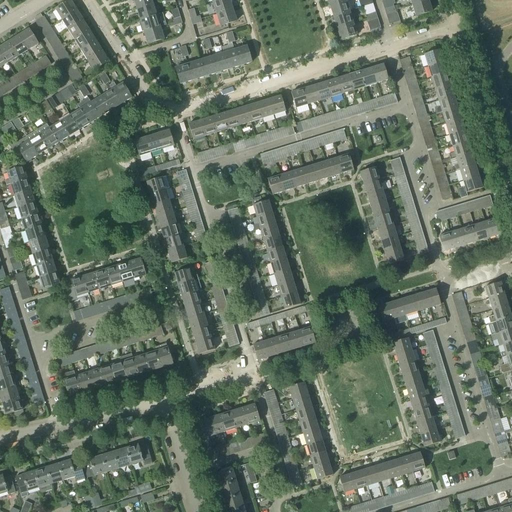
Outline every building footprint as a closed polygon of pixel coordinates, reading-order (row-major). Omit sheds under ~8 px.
[(55,9),(62,20),(77,11),(70,0),(55,9)] [(133,0),(136,9),(153,4),(151,0),(133,0)] [(216,15),(232,9),(229,0),(221,0),(212,3),(216,15)] [(329,5),(333,17),(349,12),(345,0),(329,5)] [(432,11),(428,0),(425,0),(412,4),(416,17),(432,11)] [(140,21),(157,16),(153,4),(136,9),(140,21)] [(232,9),(216,15),(220,27),(236,21),(232,9)] [(68,30),(83,21),(77,11),(62,20),(68,30)] [(333,17),(336,28),(352,23),(349,12),(333,17)] [(368,22),(372,34),(381,31),(375,13),(370,14),(372,20),(368,22)] [(386,16),(390,29),(399,26),(395,13),(391,15),(386,16)] [(144,33),(160,28),(157,16),(140,21),(144,33)] [(48,24),(44,17),(42,18),(36,22),(35,22),(44,37),(48,42),(57,57),(61,63),(69,77),(74,84),(82,79),(73,64),(70,58),(61,43),(57,38),(48,24)] [(74,40),(90,31),(83,21),(68,30),(74,40)] [(356,35),(352,23),(336,28),(340,40),(356,35)] [(160,28),(144,33),(147,45),(164,40),(160,28)] [(18,36),(28,51),(38,44),(29,29),(18,36)] [(81,51),(96,41),(90,31),(74,40),(81,51)] [(28,51),(18,36),(8,42),(18,57),(28,51)] [(87,61),(102,51),(96,41),(81,51),(87,61)] [(18,57),(8,42),(0,47),(0,51),(7,64),(18,57)] [(234,50),(239,67),(251,63),(246,47),(234,50)] [(234,50),(222,54),(227,70),(239,67),(234,50)] [(427,67),(444,62),(440,50),(423,55),(427,67)] [(102,51),(87,61),(93,71),(109,62),(102,51)] [(216,74),(227,70),(222,54),(211,58),(216,74)] [(0,96),(51,66),(46,57),(0,85),(0,96)] [(204,78),(216,74),(211,58),(199,61),(204,78)] [(409,58),(399,60),(443,201),(452,198),(409,58)] [(199,61),(188,65),(193,81),(204,78),(199,61)] [(427,67),(431,78),(447,73),(444,62),(427,67)] [(382,64),(371,68),(376,84),(387,80),(382,64)] [(181,85),(193,81),(188,65),(176,69),(181,85)] [(376,84),(371,68),(359,71),(364,87),(376,84)] [(364,87),(359,71),(348,75),(353,91),(364,87)] [(431,78),(434,90),(451,85),(447,73),(431,78)] [(353,91),(348,75),(336,78),(341,95),(347,93),(348,96),(354,94),(353,91)] [(341,95),(336,78),(325,82),(330,98),(341,95)] [(112,90),(111,90),(121,105),(131,99),(127,91),(130,89),(126,82),(122,84),(116,87),(114,84),(110,86),(112,90)] [(313,86),(318,102),(330,98),(325,82),(313,86)] [(454,96),(456,95),(454,90),(452,90),(451,85),(434,90),(438,101),(454,96)] [(72,96),(76,94),(71,86),(68,88),(72,96)] [(302,89),(307,105),(318,102),(313,86),(302,89)] [(295,109),(307,105),(302,89),(290,93),(295,109)] [(111,90),(102,96),(111,111),(121,105),(111,90)] [(394,94),(300,123),(303,133),(397,103),(394,94)] [(54,110),(60,106),(60,105),(57,100),(54,96),(48,100),(54,110)] [(102,96),(91,103),(100,118),(111,111),(102,96)] [(280,96),(268,100),(273,116),(285,112),(280,96)] [(436,114),(442,113),(458,107),(454,96),(438,101),(440,107),(434,109),(436,114)] [(60,105),(60,106),(63,104),(63,103),(65,102),(65,101),(62,97),(57,100),(60,105)] [(88,99),(78,105),(89,124),(100,118),(91,103),(88,99)] [(262,119),(273,116),(268,100),(257,103),(262,119)] [(33,109),(36,113),(41,110),(44,114),(51,110),(46,102),(39,106),(33,109)] [(250,123),(262,119),(257,103),(245,107),(250,123)] [(80,110),(70,116),(79,131),(89,124),(78,105),(77,105),(80,110)] [(239,126),(250,123),(245,107),(234,110),(239,126)] [(442,113),(445,124),(461,119),(458,107),(442,113)] [(228,130),(239,126),(234,110),(223,114),(228,130)] [(223,114),(211,117),(216,133),(228,130),(223,114)] [(70,116),(59,122),(68,137),(79,131),(70,116)] [(205,137),(216,133),(211,117),(200,121),(205,137)] [(445,124),(449,136),(465,131),(461,119),(445,124)] [(205,137),(200,121),(188,125),(193,141),(205,137)] [(59,122),(49,129),(58,143),(68,137),(59,122)] [(294,123),(298,134),(311,130),(310,128),(300,123),(299,122),(294,123)] [(16,132),(11,123),(1,129),(6,138),(16,132)] [(58,143),(49,129),(46,125),(36,131),(48,150),(58,143)] [(291,125),(197,154),(200,164),(294,135),(291,125)] [(343,129),(261,155),(264,165),(346,139),(343,129)] [(157,134),(162,150),(174,147),(169,130),(157,134)] [(26,137),(37,156),(48,150),(36,131),(26,137)] [(449,136),(452,147),(469,142),(465,131),(449,136)] [(162,150),(157,134),(145,138),(151,154),(162,150)] [(379,135),(373,137),(375,144),(381,142),(379,135)] [(26,162),(37,156),(26,137),(18,142),(16,140),(8,145),(19,157),(22,155),(26,162)] [(139,158),(151,154),(145,138),(134,141),(139,158)] [(450,160),(456,158),(472,153),(469,142),(452,147),(454,153),(449,155),(450,160)] [(454,166),(456,171),(476,165),(472,153),(456,158),(458,165),(454,166)] [(336,159),(341,174),(353,171),(348,155),(336,159)] [(341,174),(336,159),(325,162),(330,178),(341,174)] [(399,159),(390,162),(419,256),(428,253),(399,159)] [(166,164),(168,169),(180,165),(178,160),(166,164)] [(314,166),(318,181),(330,178),(325,162),(314,166)] [(168,169),(166,164),(155,167),(156,173),(168,169)] [(460,170),(463,181),(479,176),(476,165),(460,170)] [(318,181),(314,166),(302,169),(307,185),(318,181)] [(10,184),(27,179),(23,167),(7,172),(10,184)] [(145,177),(156,173),(155,167),(143,171),(145,177)] [(359,173),(363,185),(379,180),(375,168),(359,173)] [(307,185),(302,169),(291,173),(296,188),(307,185)] [(211,254),(186,172),(176,174),(202,256),(211,254)] [(279,176),(284,192),(296,188),(291,173),(279,176)] [(272,196),(284,192),(279,176),(268,180),(272,196)] [(463,181),(465,187),(458,190),(462,199),(468,197),(467,194),(483,188),(479,176),(463,181)] [(169,189),(166,177),(146,183),(150,195),(166,190),(169,189)] [(27,179),(10,184),(14,196),(31,191),(27,179)] [(366,197),(383,192),(379,180),(363,185),(366,197)] [(150,195),(153,206),(169,201),(166,190),(150,195)] [(18,208),(34,203),(31,191),(14,196),(18,208)] [(370,208),(386,203),(383,192),(366,197),(370,208)] [(492,195),(435,213),(438,222),(495,205),(492,195)] [(251,201),(253,206),(252,206),(256,218),(272,213),(268,201),(262,203),(260,198),(251,201)] [(173,213),(169,201),(153,206),(157,218),(173,213)] [(21,219),(38,214),(34,203),(18,208),(21,219)] [(386,203),(370,208),(373,220),(390,215),(386,203)] [(226,208),(260,317),(270,315),(236,205),(226,208)] [(157,218),(160,229),(176,224),(173,213),(157,218)] [(275,224),(272,213),(256,218),(260,229),(275,224)] [(25,231),(42,226),(38,214),(21,219),(25,231)] [(377,231),(393,226),(390,215),(373,220),(377,231)] [(485,222),(490,239),(502,235),(497,219),(485,222)] [(485,222),(473,226),(478,242),(490,239),(485,222)] [(160,229),(164,241),(180,236),(176,224),(160,229)] [(279,236),(275,224),(260,229),(263,241),(279,236)] [(29,243),(45,237),(42,226),(20,233),(24,245),(29,243)] [(381,242),(397,237),(393,226),(377,231),(381,242)] [(473,226),(462,229),(467,246),(478,242),(473,226)] [(10,227),(0,230),(3,238),(12,235),(10,227)] [(462,229),(450,233),(455,249),(467,246),(462,229)] [(443,253),(455,249),(450,233),(438,236),(443,253)] [(164,241),(168,252),(183,247),(182,242),(187,240),(185,234),(180,236),(164,241)] [(6,250),(12,248),(10,240),(13,239),(12,235),(3,238),(6,250)] [(263,241),(267,252),(282,247),(279,236),(263,241)] [(32,255),(49,249),(45,237),(29,243),(32,255)] [(384,254),(400,249),(397,237),(381,242),(384,254)] [(187,259),(183,247),(168,252),(171,264),(187,259)] [(267,252),(270,263),(286,259),(282,247),(267,252)] [(36,266),(52,261),(49,249),(32,255),(36,266)] [(400,249),(384,254),(388,266),(404,261),(400,249)] [(290,270),(286,259),(270,263),(274,275),(290,270)] [(129,263),(134,280),(145,277),(140,260),(129,263)] [(52,261),(36,266),(40,278),(56,273),(52,261)] [(134,280),(129,263),(117,267),(122,284),(134,280)] [(239,345),(214,263),(205,266),(230,347),(239,345)] [(122,284),(117,267),(106,270),(111,287),(122,284)] [(178,286),(194,281),(198,280),(196,273),(192,275),(190,269),(174,274),(178,286)] [(111,287),(106,270),(95,273),(100,290),(99,291),(100,293),(105,291),(104,289),(111,287)] [(274,275),(277,286),(293,281),(290,270),(274,275)] [(43,290),(60,285),(56,273),(40,278),(43,290)] [(100,290),(95,273),(83,277),(88,294),(88,296),(93,294),(93,292),(99,291),(100,290)] [(66,288),(70,302),(78,300),(77,297),(88,294),(83,277),(71,281),(73,286),(66,288)] [(31,298),(27,285),(25,279),(21,281),(23,287),(18,288),(22,301),(31,298)] [(178,286),(181,297),(197,292),(194,281),(178,286)] [(277,286),(281,298),(297,293),(293,281),(277,286)] [(489,300),(505,295),(501,283),(485,288),(489,300)] [(8,288),(0,290),(0,292),(35,406),(45,403),(8,288)] [(149,289),(73,313),(76,322),(152,299),(149,289)] [(424,293),(429,309),(441,305),(436,289),(424,293)] [(181,297),(185,309),(201,304),(197,292),(181,297)] [(281,298),(284,310),(300,305),(297,293),(281,298)] [(429,309),(424,293),(412,297),(417,313),(429,309)] [(488,379),(462,293),(452,295),(478,382),(488,379)] [(508,306),(505,295),(489,300),(492,311),(508,306)] [(417,313),(412,297),(401,300),(406,316),(417,313)] [(389,304),(394,320),(406,316),(401,300),(389,304)] [(185,309),(188,320),(204,315),(201,304),(185,309)] [(382,323),(394,320),(389,304),(377,307),(382,323)] [(508,306),(492,311),(494,316),(488,318),(490,324),(511,317),(508,306)] [(305,307),(293,311),(294,316),(306,312),(305,307)] [(293,311),(281,314),(283,320),(294,316),(293,311)] [(281,314),(270,318),(271,323),(283,320),(281,314)] [(188,320),(192,332),(208,327),(204,315),(188,320)] [(490,324),(488,324),(491,336),(511,329),(511,319),(511,317),(490,324)] [(270,318),(258,321),(260,327),(271,323),(270,318)] [(248,330),(260,327),(258,321),(246,325),(248,330)] [(159,325),(56,358),(59,368),(163,335),(159,325)] [(192,332),(195,343),(211,338),(209,331),(213,330),(212,326),(208,327),(192,332)] [(299,331),(304,347),(315,343),(315,341),(320,339),(316,326),(311,328),(299,331)] [(416,328),(410,330),(411,335),(423,331),(422,326),(416,328)] [(511,329),(491,336),(493,342),(497,340),(499,347),(502,346),(511,342),(511,329)] [(398,333),(400,338),(411,335),(410,330),(398,333)] [(288,335),(292,350),(304,347),(299,331),(288,335)] [(387,337),(388,342),(400,338),(398,333),(387,337)] [(465,437),(432,333),(423,335),(455,440),(465,437)] [(292,350),(288,335),(276,339),(281,354),(292,350)] [(215,350),(211,338),(195,343),(199,355),(215,350)] [(229,339),(227,339),(223,340),(225,350),(230,348),(239,345),(239,344),(229,339)] [(281,354),(276,339),(265,342),(269,357),(281,354)] [(408,339),(392,344),(396,356),(411,351),(408,339)] [(0,353),(5,352),(8,351),(5,340),(1,341),(0,341),(0,353)] [(258,361),(269,357),(265,342),(253,346),(258,361)] [(511,342),(502,346),(504,352),(500,354),(502,358),(506,357),(511,355),(511,342)] [(154,348),(156,352),(161,369),(173,365),(166,344),(154,348)] [(399,367),(415,362),(411,351),(396,356),(399,367)] [(0,353),(0,366),(8,364),(5,352),(0,353)] [(150,372),(161,369),(156,352),(144,355),(150,372)] [(138,376),(150,372),(144,355),(133,359),(132,359),(138,376)] [(506,373),(510,372),(511,371),(511,355),(506,357),(508,364),(504,365),(499,366),(501,374),(506,373)] [(126,380),(138,376),(132,359),(133,359),(132,357),(127,359),(128,360),(121,362),(126,380)] [(115,383),(126,380),(121,362),(109,366),(115,383)] [(403,379),(418,374),(415,362),(399,367),(403,379)] [(0,366),(0,378),(12,375),(8,364),(0,366)] [(104,387),(115,383),(109,366),(98,370),(104,387)] [(92,390),(104,387),(98,370),(87,373),(92,390)] [(81,394),(92,390),(87,373),(86,371),(81,373),(82,375),(75,377),(81,394)] [(75,377),(74,374),(70,376),(70,378),(64,380),(69,397),(81,394),(75,377)] [(418,374),(403,379),(406,390),(422,385),(418,374)] [(0,378),(0,391),(15,387),(20,386),(19,383),(16,381),(14,382),(12,375),(0,378)] [(495,402),(488,379),(478,382),(482,395),(495,402)] [(292,400),(308,395),(305,383),(289,388),(292,400)] [(422,385),(406,390),(410,402),(426,397),(422,385)] [(0,391),(0,399),(1,404),(19,398),(15,387),(0,391)] [(273,391),(264,394),(293,488),(302,485),(273,391)] [(292,400),(296,411),(312,406),(308,395),(292,400)] [(495,402),(482,395),(485,404),(486,403),(493,407),(490,413),(496,416),(499,415),(495,402)] [(426,397),(410,402),(413,413),(429,408),(426,397)] [(5,415),(13,413),(14,418),(24,415),(22,410),(26,409),(24,401),(20,402),(19,398),(1,404),(5,415)] [(486,403),(485,404),(489,418),(502,425),(500,420),(499,415),(496,416),(490,413),(493,407),(486,403)] [(242,408),(248,425),(259,422),(254,405),(242,408)] [(296,411),(299,423),(315,418),(312,406),(296,411)] [(242,408),(231,412),(236,429),(248,425),(242,408)] [(417,425),(433,420),(429,408),(413,413),(417,425)] [(231,412),(220,416),(225,433),(236,429),(231,412)] [(213,436),(225,433),(220,416),(208,419),(213,436)] [(299,423),(303,434),(319,429),(315,418),(299,423)] [(489,418),(492,427),(494,427),(500,430),(497,435),(504,439),(506,437),(502,425),(489,418)] [(208,419),(196,423),(201,440),(213,436),(208,419)] [(421,436),(436,431),(433,420),(417,425),(421,436)] [(494,427),(492,427),(496,440),(509,448),(506,437),(504,439),(497,435),(500,430),(494,427)] [(303,434),(306,446),(322,441),(319,429),(303,434)] [(436,431),(421,436),(424,448),(440,443),(436,431)] [(205,453),(209,462),(264,445),(261,436),(205,453)] [(509,448),(496,440),(501,458),(511,455),(509,448)] [(306,446),(310,457),(326,452),(322,441),(306,446)] [(133,447),(126,449),(131,466),(144,462),(145,466),(153,463),(147,446),(140,449),(138,443),(132,445),(133,447)] [(126,449),(126,447),(120,448),(120,451),(114,452),(119,469),(131,466),(126,449)] [(107,473),(119,469),(114,452),(113,450),(108,452),(108,454),(102,456),(107,473)] [(310,457),(313,469),(329,464),(326,452),(310,457)] [(453,452),(447,454),(449,461),(456,459),(453,452)] [(420,453),(408,457),(413,473),(425,470),(420,453)] [(96,458),(89,460),(82,462),(87,478),(94,476),(94,477),(107,473),(102,456),(101,454),(95,456),(96,458)] [(402,477),(413,473),(408,457),(397,460),(402,477)] [(64,463),(58,465),(63,481),(75,477),(76,482),(85,480),(80,463),(72,465),(70,458),(64,460),(64,463)] [(390,480),(402,477),(397,460),(385,464),(390,480)] [(51,485),(63,481),(58,465),(58,462),(52,464),(53,466),(46,468),(51,485)] [(245,466),(250,484),(256,483),(251,464),(245,466)] [(333,475),(329,464),(313,469),(317,480),(333,475)] [(379,484),(390,480),(385,464),(374,467),(379,484)] [(40,470),(34,472),(39,488),(40,493),(51,490),(50,485),(51,485),(46,468),(46,466),(40,468),(40,470)] [(219,490),(237,484),(231,467),(225,469),(226,471),(214,475),(219,490)] [(374,467),(362,471),(367,487),(379,484),(374,467)] [(27,492),(39,488),(34,472),(34,470),(28,471),(29,473),(15,477),(21,498),(28,496),(27,492)] [(356,490),(367,487),(362,471),(351,474),(356,490)] [(0,494),(7,493),(8,496),(15,493),(10,477),(4,479),(2,474),(0,474),(0,494)] [(356,490),(351,474),(339,478),(344,494),(356,490)] [(511,479),(458,496),(460,506),(511,490),(511,479)] [(138,487),(140,494),(152,490),(150,484),(138,487)] [(219,490),(223,503),(241,498),(237,484),(219,490)] [(373,511),(434,494),(431,484),(349,509),(349,511),(373,511)] [(91,496),(95,508),(102,506),(98,494),(91,496)] [(141,497),(143,504),(155,501),(153,494),(141,497)] [(95,508),(91,496),(84,498),(88,510),(95,508)] [(223,503),(225,511),(243,511),(245,511),(241,498),(223,503)] [(447,499),(404,511),(440,511),(450,509),(447,499)] [(511,511),(508,500),(508,501),(500,504),(501,508),(498,509),(498,511),(511,511)]
